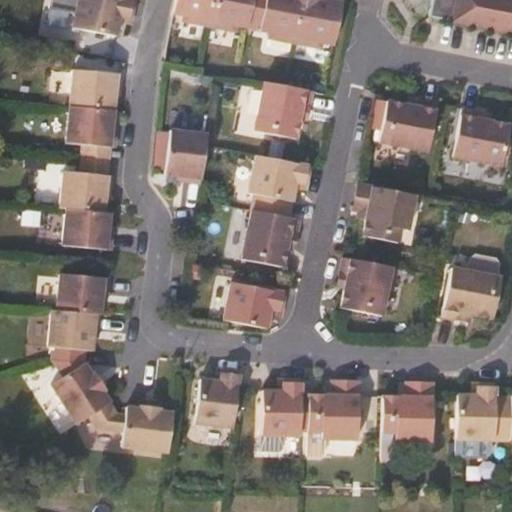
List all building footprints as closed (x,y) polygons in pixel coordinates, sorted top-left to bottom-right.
[(129,20),(132,0),(131,0),(74,0),(69,29),(112,36),(116,17),(129,20)] [(207,22),(210,0),(171,0),(170,8),(179,9),(178,17),(207,22)] [(242,20),(245,0),(210,0),(207,22),(231,27),(233,18),(242,20)] [(291,35),(296,0),(253,0),(250,22),(262,23),(261,29),(291,35)] [(327,35),(332,0),(296,0),(291,35),(316,40),(317,33),(327,35)] [(511,0),(430,0),(427,22),(511,34),(511,0)] [(111,103),(112,82),(117,82),(118,67),(70,64),(68,101),(111,103)] [(299,124),(303,96),(310,97),(311,79),(284,75),(265,73),(257,117),(299,124)] [(426,145),(433,100),(418,98),(417,104),(384,99),(378,138),(426,145)] [(109,123),(111,103),(68,101),(66,138),(114,140),(115,123),(109,123)] [(502,156),(506,118),(478,113),(479,106),(464,104),(456,150),(502,156)] [(197,176),(200,141),(201,125),(164,122),(159,167),(179,168),(179,175),(197,176)] [(247,191),(251,191),(249,205),(286,210),(289,198),(293,174),(303,177),(306,160),(253,151),(247,191)] [(105,207),(106,185),(112,186),(113,169),(63,166),(62,205),(66,205),(105,207)] [(408,225),(416,189),(359,178),(355,205),(369,208),(362,232),(396,239),(400,224),(408,225)] [(107,228),(109,207),(105,207),(66,205),(62,241),(112,245),(112,229),(107,228)] [(279,260),(285,225),(293,228),(297,212),(286,210),(249,205),(240,255),(279,260)] [(505,270),(501,270),(504,257),(499,251),(479,249),(474,253),(473,264),(456,262),(447,311),(474,317),(476,309),(496,312),(505,270)] [(384,310),(393,261),(346,252),(344,267),(352,268),(348,304),(384,310)] [(95,312),(96,291),(102,292),(103,276),(54,271),(52,308),(95,312)] [(280,301),(283,285),(229,275),(223,313),(265,322),(269,300),(280,301)] [(93,328),(95,312),(52,308),(46,307),(44,345),(49,345),(82,348),(87,348),(89,328),(93,328)] [(105,401),(98,390),(99,387),(80,362),(82,348),(49,345),(49,358),(59,375),(47,383),(71,423),(85,415),(105,401)] [(233,427),(239,373),(218,370),(216,385),(200,383),(196,423),(233,427)] [(303,387),(304,374),(281,373),(279,387),(263,385),(260,431),(301,432),(301,425),(303,387)] [(301,425),(310,426),(309,454),(323,454),(325,451),(326,434),(359,436),(359,373),(334,374),(333,386),(303,387),(301,425)] [(405,457),(405,434),(433,435),(434,375),(406,374),(407,388),(382,387),(381,456),(405,457)] [(487,447),(486,435),(499,435),(511,435),(511,421),(511,389),(500,390),(500,376),(480,376),(480,390),(458,389),(456,446),(462,452),(483,451),(487,447)] [(165,450),(169,410),(156,410),(156,407),(122,407),(122,414),(113,414),(105,401),(85,415),(93,427),(120,430),(118,447),(165,450)]
